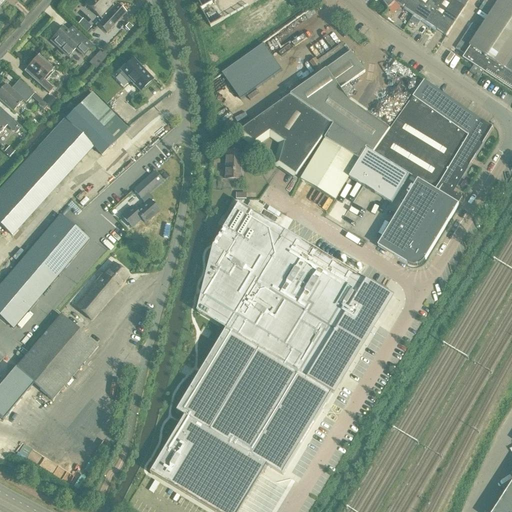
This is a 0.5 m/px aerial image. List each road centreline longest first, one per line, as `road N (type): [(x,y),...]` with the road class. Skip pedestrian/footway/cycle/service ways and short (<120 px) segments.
road 1 (unclassified): [(144,361),(179,234),(189,139),(177,50),(159,0)]
road 2 (unknown): [(6,345),(91,248),(105,193),(186,112)]
road 3 (unclassified): [(289,511),(423,288)]
road 4 (unclassified): [(511,132),(499,113),(346,0)]
road 5 (unclassified): [(423,288),(265,192)]
road 6 (unclassified): [(423,288),(511,137)]
